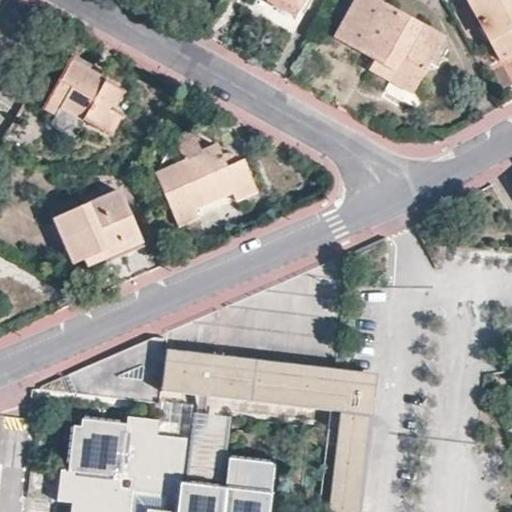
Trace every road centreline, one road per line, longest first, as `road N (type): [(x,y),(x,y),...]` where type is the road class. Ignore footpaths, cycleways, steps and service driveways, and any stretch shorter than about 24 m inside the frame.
road 1 (residential): [(398,199),(0,369)]
road 2 (residential): [(75,0),(351,154),(398,199)]
road 3 (residential): [(511,136),(398,199)]
